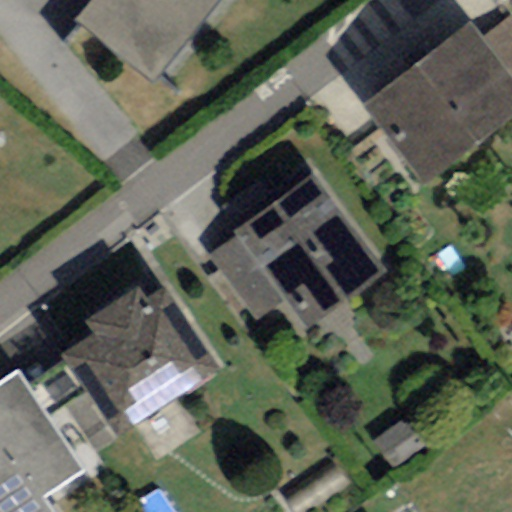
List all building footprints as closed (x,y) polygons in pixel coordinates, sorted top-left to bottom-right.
[(82,0),(73,12),(154,75),(213,0),(82,0)] [(511,53),(504,60),(467,14),(365,96),(424,168),(511,97),(511,53)] [(400,285),(325,177),(225,247),(275,320),(300,302),(324,337),(400,285)] [(177,286),(77,347),(136,444),(236,383),(177,286)] [(16,364),(0,374),(0,511),(57,511),(42,489),(82,462),(16,364)]
